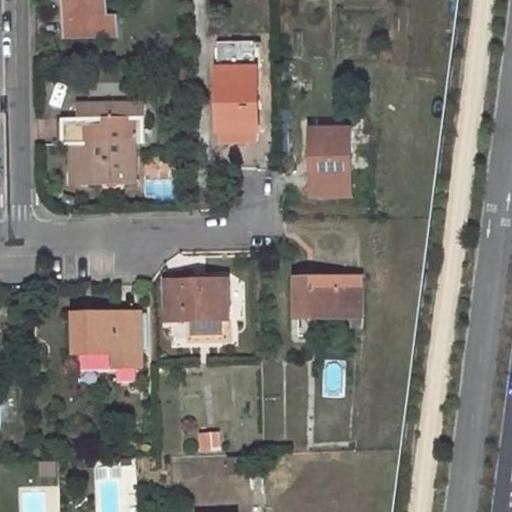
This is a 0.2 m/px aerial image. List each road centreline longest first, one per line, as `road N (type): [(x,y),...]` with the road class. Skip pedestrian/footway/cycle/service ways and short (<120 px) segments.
road 1 (residential): [(16,237),(13,0)]
road 2 (residential): [(16,237),(252,235)]
